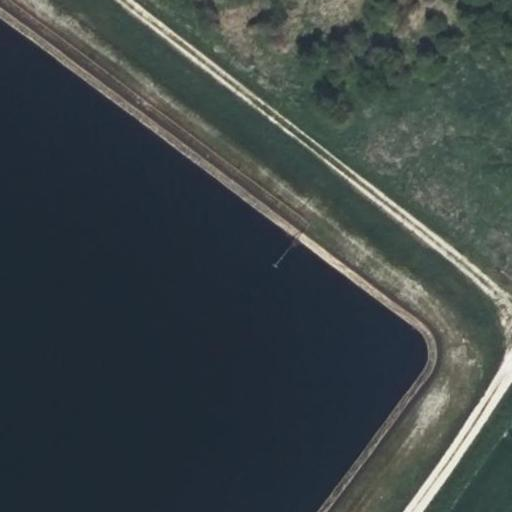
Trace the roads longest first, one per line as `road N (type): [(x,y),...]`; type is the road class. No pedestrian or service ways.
road 1 (track): [(510,366),(497,299),(479,273),(117,0)]
road 2 (track): [(511,364),(407,511)]
